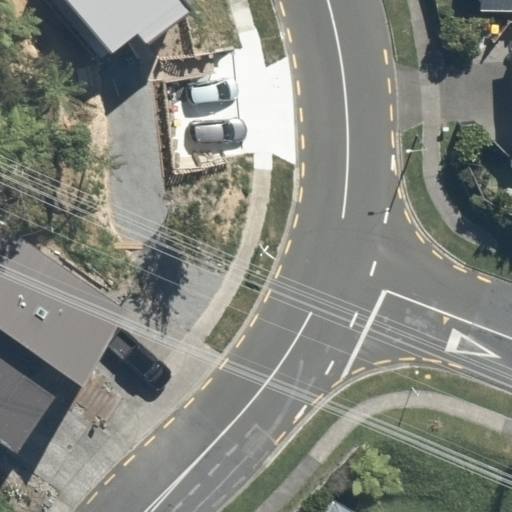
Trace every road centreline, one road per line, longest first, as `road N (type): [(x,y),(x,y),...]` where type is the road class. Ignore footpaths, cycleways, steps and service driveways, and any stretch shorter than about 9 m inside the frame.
road 1 (tertiary): [(312,301),(345,152),(333,0)]
road 2 (tertiary): [(134,511),(312,301)]
road 3 (residential): [(312,301),(511,363)]
